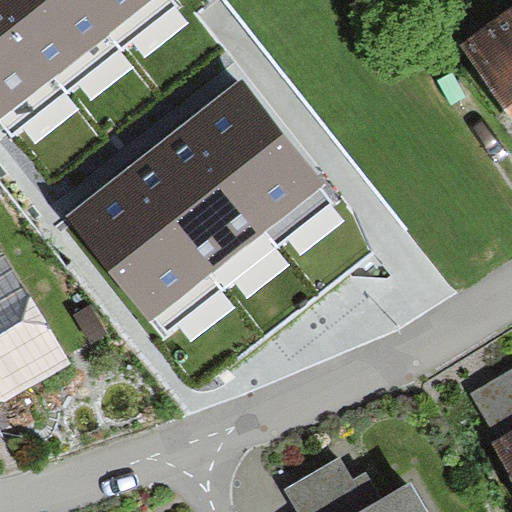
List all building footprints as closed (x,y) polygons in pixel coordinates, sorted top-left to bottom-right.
[(182,6),(177,0),(0,0),(0,133),(6,141),(182,6)] [(511,8),(460,45),(511,119),(511,8)] [(336,197),(238,77),(207,102),(156,143),(101,187),(64,217),(161,335),(336,197)] [(0,397),(7,400),(67,367),(5,254),(0,256),(0,397)] [(511,371),(472,395),(498,440),(492,444),(511,476),(511,371)] [(301,511),(425,511),(410,485),(385,499),(367,468),(354,476),(342,456),(287,488),(301,511)]
